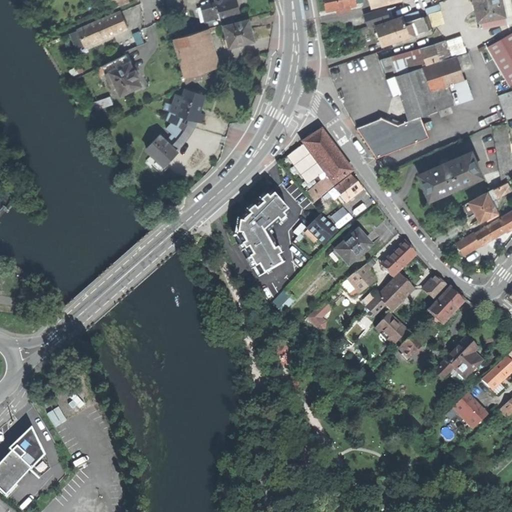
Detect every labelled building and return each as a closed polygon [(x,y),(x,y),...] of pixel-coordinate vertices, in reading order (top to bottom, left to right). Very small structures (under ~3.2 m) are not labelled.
[(106,0),(111,9),(129,1),(128,0),(106,0)] [(171,14),(185,11),(182,0),(170,0),(168,1),(171,14)] [(222,20),(242,15),(239,6),(237,0),(229,0),(204,7),(207,22),(208,22),(210,26),(218,24),(217,19),(222,17),(222,20)] [(357,2),(364,1),(363,0),(324,0),(326,4),(327,12),(358,5),(357,2)] [(501,17),(505,16),(501,0),(473,0),(475,7),(479,22),(482,21),(484,27),(502,23),(501,17)] [(160,17),(167,15),(164,8),(157,10),(160,17)] [(391,19),(388,9),(365,17),(369,26),(391,19)] [(86,48),(128,29),(124,20),(120,12),(78,31),(86,48)] [(404,17),(376,26),(380,37),(383,46),(428,31),(424,16),(406,22),(404,17)] [(225,27),(231,47),(239,45),(240,46),(243,45),(246,45),(246,43),(254,41),(249,21),(225,27)] [(78,51),(86,48),(78,31),(71,34),(78,51)] [(188,78),(216,69),(204,31),(175,39),(188,78)] [(511,31),(488,44),(510,86),(511,84),(511,31)] [(380,67),(386,81),(393,78),(439,63),(438,60),(450,57),(446,40),(434,44),(386,58),(381,60),(380,63),(380,67)] [(128,55),(101,68),(107,82),(110,81),(112,84),(116,82),(123,96),(143,86),(139,77),(140,77),(137,71),(136,71),(133,65),(128,55)] [(439,63),(393,78),(399,94),(408,121),(420,116),(443,108),(472,97),(465,79),(463,80),(456,57),(439,63)] [(399,94),(393,78),(386,81),(389,88),(393,96),(399,94)] [(180,126),(185,131),(191,135),(195,128),(198,121),(201,112),(206,96),(187,90),(179,115),(172,112),(168,120),(180,126)] [(511,91),(499,96),(507,119),(511,116),(511,91)] [(95,100),(97,109),(114,104),(112,96),(95,100)] [(428,136),(420,116),(408,121),(398,124),(382,118),(357,128),(372,150),(376,158),(428,136)] [(508,178),(511,176),(511,162),(506,124),(493,127),(502,180),(508,178)] [(327,177),(333,185),(352,172),(321,129),(310,137),(302,143),(327,177)] [(148,150),(166,167),(179,153),(178,151),(182,147),(186,143),(191,135),(185,131),(179,138),(175,134),(168,142),(161,135),(148,150)] [(471,152),(419,174),(424,187),(429,198),(481,176),(471,152)] [(345,203),(362,190),(357,183),(351,176),(334,189),(345,203)] [(334,186),(333,185),(327,177),(305,195),(312,205),(334,186)] [(508,181),(463,205),(467,212),(469,217),(477,213),(481,221),(487,218),(489,220),(500,214),(498,212),(499,211),(493,200),(499,196),(498,195),(511,188),(508,181)] [(283,219),(288,215),(282,208),(275,200),(270,194),(265,198),(260,202),(252,209),(247,213),(239,220),(236,237),(241,246),(244,251),(249,260),(254,269),(259,277),(282,263),(278,256),(275,250),(268,238),(266,234),(269,231),(278,223),(283,219)] [(276,199),(275,200),(282,208),(284,207),(276,199)] [(511,212),(500,218),(501,219),(476,233),(475,232),(458,242),(461,249),(471,243),(474,249),(482,244),(482,243),(497,235),(507,229),(507,230),(511,227),(511,212)] [(323,245),(337,232),(330,225),(320,215),(307,229),(323,245)] [(297,236),(305,228),(301,225),(294,233),(297,236)] [(335,251),(342,259),(348,266),(370,246),(363,237),(357,231),(350,237),(350,236),(341,244),(342,245),(335,251)] [(381,264),(384,266),(408,243),(406,240),(381,264)] [(384,266),(393,277),(417,255),(411,247),(408,243),(384,266)] [(342,259),(335,251),(329,256),(336,264),(342,259)] [(369,273),(366,269),(364,266),(347,280),(359,294),(375,281),(369,273)] [(385,305),(391,311),(414,288),(409,283),(401,274),(391,284),(390,282),(387,285),(389,287),(368,307),(374,314),(378,312),(385,305)] [(361,295),(359,294),(347,280),(341,286),(351,299),(353,298),(355,300),(361,295)] [(454,312),(464,301),(457,294),(450,288),(430,310),(443,323),(452,314),(455,316),(457,314),(454,312)] [(284,290),(272,303),(282,312),(294,299),(284,290)] [(321,318),(331,309),(326,302),(308,318),(319,329),(326,323),(321,318)] [(388,314),(382,321),(388,326),(394,319),(388,314)] [(395,344),(407,331),(394,319),(388,326),(382,321),(376,327),(395,344)] [(410,359),(425,345),(415,334),(414,334),(411,331),(399,342),(402,345),(399,348),(410,359)] [(464,379),(484,358),(474,348),(465,339),(433,373),(441,381),(452,369),(454,371),(455,371),(464,379)] [(481,380),(490,389),(497,381),(499,383),(503,379),(511,370),(511,362),(507,357),(494,368),(481,380)] [(473,429),(486,416),(479,409),(466,395),(452,408),(473,429)] [(510,415),(511,412),(511,398),(502,407),(510,415)] [(36,432),(14,453),(17,455),(35,472),(49,459),(36,432)] [(0,489),(10,499),(35,472),(17,455),(0,472),(0,489)]
